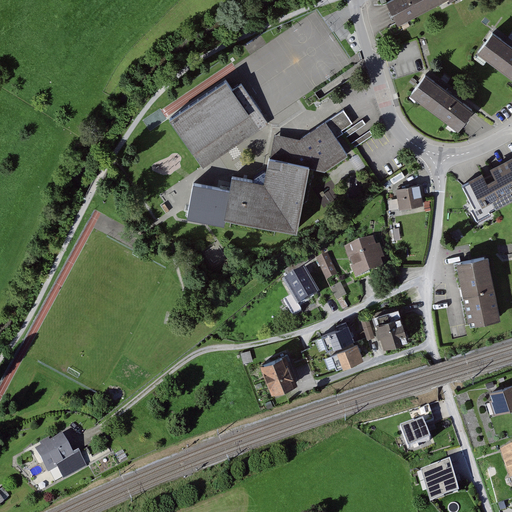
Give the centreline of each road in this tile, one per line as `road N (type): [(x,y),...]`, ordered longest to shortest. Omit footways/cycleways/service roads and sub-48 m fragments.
road 1 (residential): [(437,160),(428,310),(489,511)]
road 2 (residential): [(356,0),(395,124),(437,160)]
